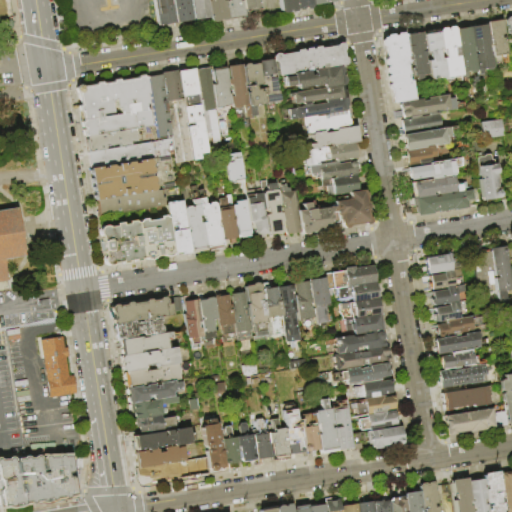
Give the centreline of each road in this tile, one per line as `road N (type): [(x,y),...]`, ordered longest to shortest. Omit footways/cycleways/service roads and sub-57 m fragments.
road 1 (residential): [(357,21),(427,460)]
road 2 (tertiary): [(511,446),(119,510)]
road 3 (secondary): [(45,67),(100,416)]
road 4 (residential): [(45,67),(357,21)]
road 5 (residential): [(357,21),(482,0)]
